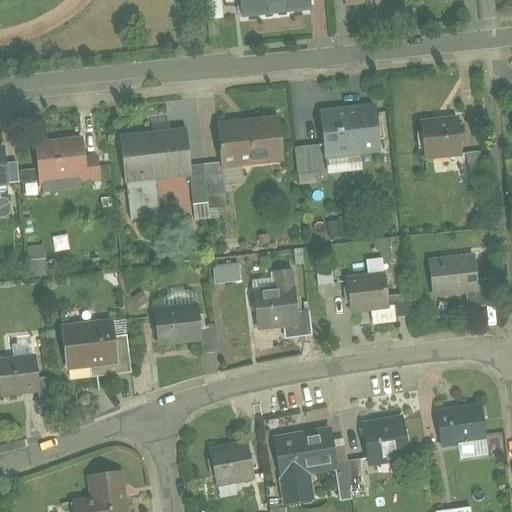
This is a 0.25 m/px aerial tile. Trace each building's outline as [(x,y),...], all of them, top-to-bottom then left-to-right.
[(200,0),(203,19),(217,17),(214,0),(200,0)] [(370,93),(314,99),(319,150),(375,144),(370,93)] [(277,106),(213,112),(218,160),(281,154),(277,106)] [(454,106),(415,109),(419,146),(457,143),(454,106)] [(184,118),(119,125),(128,207),(156,204),(153,171),(189,167),(184,118)] [(79,127),(31,132),(35,171),(84,165),(79,127)] [(320,158),(320,171),(356,171),(356,158),(320,158)] [(0,215),(13,212),(6,183),(0,184),(0,215)] [(26,275),(44,274),(43,245),(24,246),(26,275)] [(472,252),(426,257),(430,297),(463,294),(477,292),(475,278),(472,252)] [(210,263),(211,281),(238,279),(236,261),(210,263)] [(273,285),(250,287),(254,326),(280,324),(296,323),(294,308),(290,263),(271,265),(273,285)] [(382,270),(343,274),(347,310),(367,307),(369,324),(393,321),(392,315),(391,302),(386,302),(384,293),(382,270)] [(493,276),(475,278),(477,292),(463,294),(465,305),(496,302),(493,276)] [(391,302),(392,315),(407,313),(405,291),(384,293),(386,302),(391,302)] [(194,300),(151,304),(154,342),(197,339),(196,325),(194,300)] [(306,307),(294,308),(296,323),(280,324),(281,337),(309,334),(306,307)] [(109,316),(57,323),(63,368),(86,365),(87,374),(116,371),(111,335),(109,316)] [(211,323),(196,325),(197,339),(199,352),(215,350),(211,323)] [(123,333),(111,335),(116,371),(128,369),(123,333)] [(31,353),(0,356),(0,394),(36,390),(34,377),(31,353)] [(47,375),(34,377),(36,390),(37,404),(50,402),(47,375)] [(479,399),(433,407),(439,444),(485,436),(479,399)] [(399,412),(358,419),(364,457),(406,450),(399,412)] [(328,424),(269,433),(280,498),(310,493),(306,471),(332,467),(334,466),(334,460),(328,424)] [(245,438),(206,444),(213,484),(252,477),(245,438)] [(479,456),(478,441),(455,443),(455,457),(479,456)] [(357,457),(344,459),(349,489),(362,487),(357,457)] [(344,459),(334,460),(334,466),(332,467),(337,499),(350,497),(349,489),(344,459)] [(126,511),(122,470),(87,473),(90,502),(65,504),(65,511),(126,511)]
